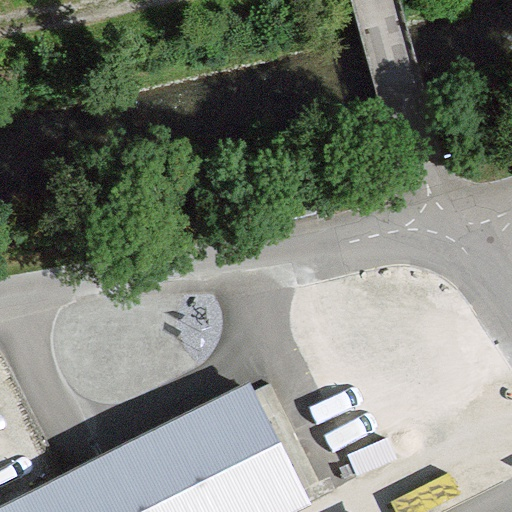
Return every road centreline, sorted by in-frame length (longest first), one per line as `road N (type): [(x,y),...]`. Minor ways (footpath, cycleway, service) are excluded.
road 1 (residential): [(0,299),(445,214)]
road 2 (unclassified): [(371,0),(445,214)]
road 3 (residential): [(445,214),(511,320)]
